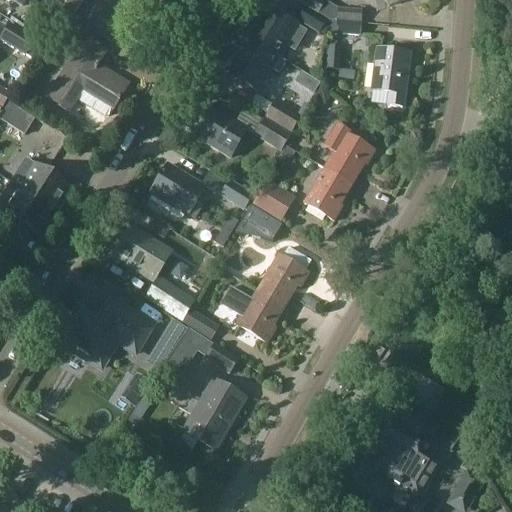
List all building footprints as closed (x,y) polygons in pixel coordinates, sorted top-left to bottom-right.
[(83,0),(70,0),(64,9),(74,15),(83,0)] [(289,0),(303,9),(316,17),(325,3),(320,0),(289,0)] [(372,0),(373,1),(377,0),(383,0),(387,9),(417,0),(372,0)] [(129,20),(102,4),(86,30),(113,46),(129,20)] [(264,6),(243,40),(277,61),(285,48),(291,38),(300,44),(306,34),(297,28),(298,27),(264,6)] [(316,17),(303,9),(295,22),(317,36),(326,23),(316,17)] [(335,22),(360,24),(361,11),(336,10),(335,22)] [(335,22),(335,34),(334,37),(359,38),(360,24),(335,22)] [(25,57),(34,43),(35,42),(8,25),(0,38),(0,43),(24,59),(25,57)] [(75,54),(46,101),(68,114),(75,101),(104,119),(109,110),(112,112),(128,85),(97,65),(104,54),(64,29),(56,43),(75,54)] [(277,61),(243,40),(223,72),(257,93),(277,61)] [(34,43),(25,57),(31,61),(40,46),(34,43)] [(375,51),(369,94),(386,96),(384,109),(403,111),(410,55),(375,51)] [(320,90),(313,100),(320,104),(327,103),(331,96),(320,90)] [(0,91),(0,109),(8,96),(0,91)] [(265,116),(263,119),(290,136),(300,120),(274,104),(272,107),(265,116)] [(34,122),(9,106),(0,120),(0,123),(23,138),(34,122)] [(202,106),(186,133),(228,159),(229,158),(244,132),(202,106)] [(253,137),(252,138),(280,154),(291,137),(264,120),(262,123),(253,137)] [(335,125),(322,148),(332,154),(333,154),(323,171),(353,189),(374,154),(347,138),(348,137),(350,134),(335,125)] [(25,161),(9,184),(53,213),(55,210),(57,212),(64,202),(61,200),(68,189),(25,161)] [(185,218),(202,190),(165,167),(148,194),(185,218)] [(353,189),(323,171),(303,206),(332,224),(353,189)] [(228,182),(218,198),(243,214),(244,213),(246,214),(256,199),(228,182)] [(0,234),(3,236),(13,221),(37,237),(53,213),(9,184),(0,198),(0,234)] [(293,200),(267,184),(252,208),(278,224),(293,200)] [(272,243),(281,228),(250,209),(235,235),(272,243)] [(237,224),(229,219),(213,245),(222,250),(237,224)] [(151,282),(168,254),(130,231),(122,244),(119,242),(116,246),(117,247),(110,257),(151,282)] [(277,257),(256,292),(286,309),(306,274),(304,273),(309,265),(306,260),(292,252),(286,251),(281,260),(277,257)] [(217,262),(206,256),(198,269),(209,275),(217,262)] [(230,289),(223,299),(231,303),(226,311),(233,316),(240,320),(236,327),(245,333),(265,344),(286,309),(256,292),(251,301),(244,297),(244,298),(230,289)] [(175,290),(161,313),(181,325),(191,308),(195,303),(175,290)] [(98,320),(78,307),(54,348),(101,375),(117,349),(135,360),(155,326),(110,299),(98,320)] [(213,347),(188,331),(180,343),(205,360),(213,347)] [(165,333),(145,366),(152,370),(158,374),(159,372),(179,342),(165,333)] [(214,346),(213,347),(205,360),(204,361),(228,377),(238,362),(214,346)] [(191,418),(182,434),(186,437),(213,452),(243,400),(212,382),(198,405),(191,418)] [(389,418),(373,446),(387,454),(380,464),(389,469),(382,481),(393,487),(392,488),(397,491),(398,490),(411,498),(424,477),(430,480),(437,468),(426,462),(436,446),(446,452),(473,407),(446,390),(421,432),(414,428),(412,432),(389,418)] [(467,474),(452,500),(471,511),(487,486),(467,474)] [(422,501),(436,489),(429,481),(415,493),(422,501)]
